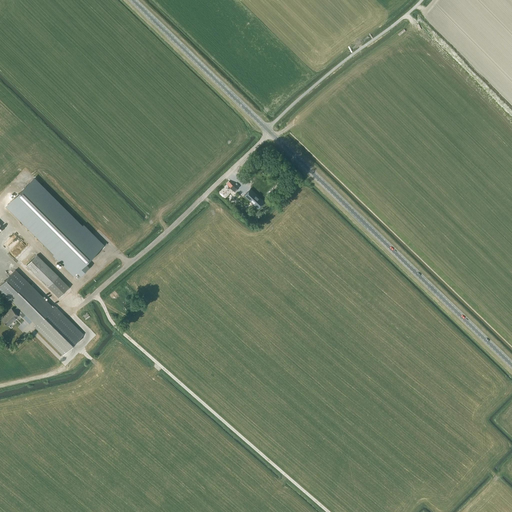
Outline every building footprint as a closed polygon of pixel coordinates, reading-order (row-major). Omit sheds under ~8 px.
[(260,167),(257,164),(251,169),(255,173),(260,167)] [(243,174),(238,179),(245,186),(250,181),(243,174)] [(33,179),(7,205),(55,253),(54,254),(74,274),(76,276),(76,277),(77,277),(78,277),(79,277),(79,276),(79,275),(78,274),(79,274),(81,275),(89,267),(85,263),(91,258),(103,245),(83,225),(82,227),(75,220),(33,179)] [(225,197),(232,189),(235,192),(237,189),(229,181),(226,184),(228,185),(220,193),(225,197)] [(250,189),(244,195),(258,208),(264,202),(250,189)] [(59,297),(69,287),(37,255),(27,265),(59,297)] [(55,305),(53,307),(15,269),(0,284),(0,293),(8,301),(10,298),(18,306),(13,310),(12,308),(1,319),(8,325),(19,314),(23,317),(26,314),(36,324),(34,326),(63,355),(82,335),(62,315),(63,314),(55,305)]
